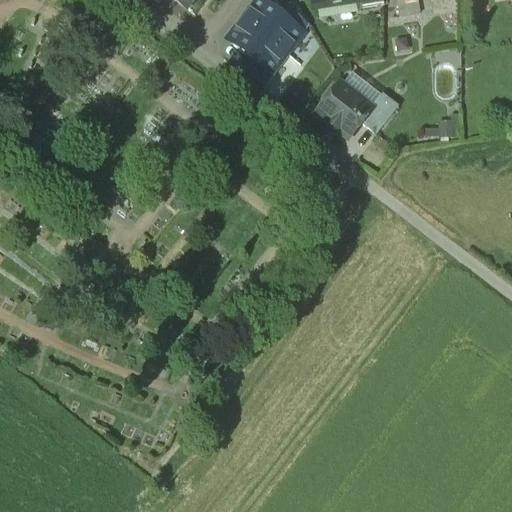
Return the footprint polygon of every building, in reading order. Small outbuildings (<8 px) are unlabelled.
[(194,0),(170,0),(186,12),(194,0)] [(311,0),(313,11),(360,4),(361,3),(360,0),(311,0)] [(383,0),(360,0),(361,3),(360,4),(361,11),(384,7),(383,0)] [(292,3),(280,19),(296,32),(294,34),(300,38),(307,28),(292,3)] [(280,19),(276,16),(277,14),(266,6),(264,8),(260,5),(256,11),(255,10),(253,11),(251,12),(243,23),(287,57),(300,38),(294,34),(296,32),(280,19)] [(287,57),(243,23),(236,34),(235,36),(236,39),(236,40),(233,46),(237,50),(235,52),(245,60),(246,59),(250,61),(271,78),(287,57)] [(271,78),(250,61),(243,71),(264,88),(271,78)] [(374,111),(343,86),(320,117),(352,142),(364,126),(375,112),(374,111)] [(384,97),(374,111),(375,112),(364,126),(379,138),(401,109),(384,97)]
